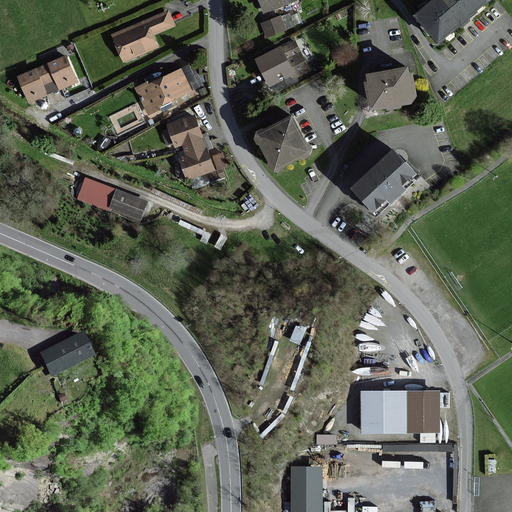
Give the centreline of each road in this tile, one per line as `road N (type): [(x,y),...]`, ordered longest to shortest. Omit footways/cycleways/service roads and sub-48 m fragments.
road 1 (residential): [(214,0),(219,92),(247,162),(286,207),(396,287),(446,356),(463,409),(464,511)]
road 2 (primary): [(231,511),(216,404),(181,342),(130,293),(0,232)]
road 3 (track): [(89,174),(217,223),(259,221),(276,196)]
road 4 (track): [(449,511),(424,486),(330,484)]
